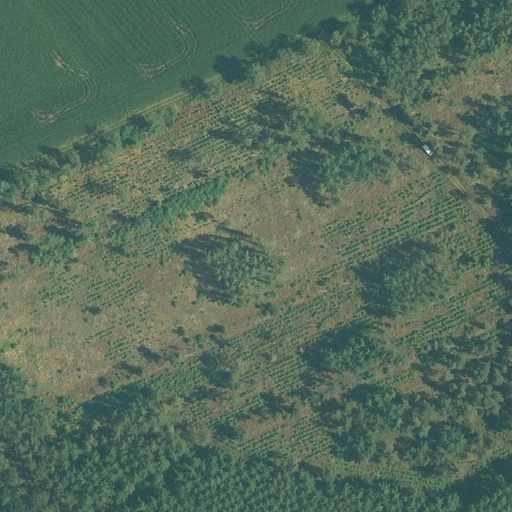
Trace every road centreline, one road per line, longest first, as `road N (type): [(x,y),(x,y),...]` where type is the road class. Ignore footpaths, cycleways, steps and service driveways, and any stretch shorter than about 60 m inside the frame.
road 1 (track): [(0,181),(376,0)]
road 2 (track): [(511,256),(422,137),(353,10)]
